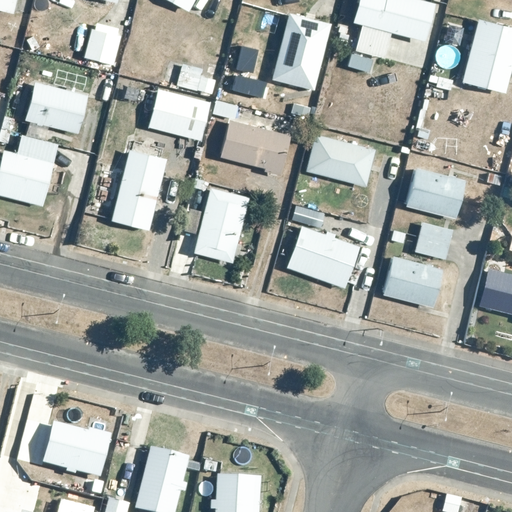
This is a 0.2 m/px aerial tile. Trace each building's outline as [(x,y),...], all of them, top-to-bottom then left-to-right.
[(13,0),(0,0),(0,11),(10,14),(13,0)] [(163,0),(185,11),(191,0),(163,0)] [(387,33),(421,41),(430,3),(417,0),(354,0),(349,24),(357,26),(351,53),(380,60),(387,33)] [(326,24),(285,14),(269,79),(310,89),(326,24)] [(502,93),(508,64),(511,65),(511,55),(511,49),(511,28),(474,19),(459,82),(502,93)] [(118,33),(89,25),(80,57),(109,65),(118,33)] [(199,67),(168,61),(163,84),(210,93),(213,77),(198,74),(199,67)] [(83,93),(29,80),(20,120),(74,133),(83,93)] [(207,102),(154,87),(143,126),(197,141),(207,102)] [(277,175),(285,138),(301,142),(305,129),(249,116),(250,109),(212,101),(209,114),(226,118),(217,157),(263,168),(263,172),(277,175)] [(12,119),(0,116),(0,117),(0,143),(6,144),(12,119)] [(0,196),(38,206),(51,158),(65,161),(69,147),(17,134),(13,153),(0,149),(0,196)] [(371,148),(312,135),(303,171),(363,185),(371,148)] [(162,159),(123,150),(106,221),(145,231),(162,159)] [(462,180),(410,166),(399,205),(451,219),(462,180)] [(245,197),(207,187),(190,253),(228,263),(245,197)] [(449,229),(419,222),(411,252),(442,259),(449,229)] [(355,246),(332,238),(333,233),(321,229),(319,234),(296,226),(282,268),(341,288),(355,246)] [(439,268),(388,256),(379,294),(430,307),(439,268)] [(511,275),(485,268),(475,305),(511,314),(511,275)] [(96,478),(106,432),(86,427),(85,432),(48,423),(39,465),(62,470),(62,474),(73,476),(74,473),(96,478)] [(184,485),(179,484),(185,458),(146,449),(132,510),(140,511),(172,511),(178,489),(183,490),(184,485)] [(206,510),(212,510),(211,511),(254,511),(256,478),(213,476),(212,500),(207,500),(206,510)] [(98,482),(82,480),(80,497),(95,499),(98,482)] [(450,511),(452,506),(411,498),(408,511),(450,511)] [(123,511),(125,505),(105,500),(101,511),(123,511)]
